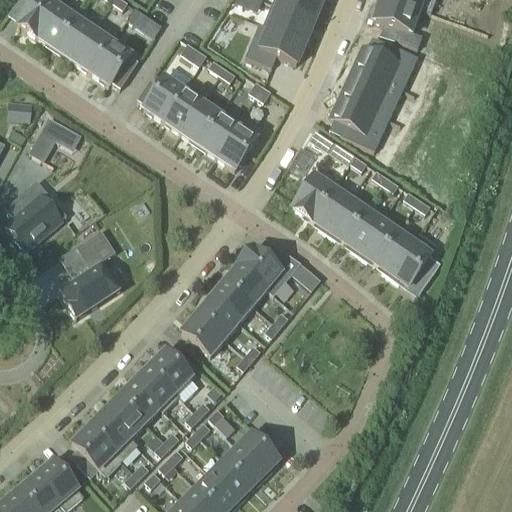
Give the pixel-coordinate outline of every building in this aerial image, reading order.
[(56,13),(57,13),(62,5),(54,0),(22,0),(18,7),(28,14),(16,32),(35,44),(56,13)] [(110,10),(115,2),(111,0),(101,0),(100,2),(110,10)] [(241,0),(236,0),(232,10),(243,15),(248,3),(241,0)] [(283,0),(276,19),(316,33),(325,6),(305,0),(283,0)] [(381,0),(380,2),(418,17),(423,0),(381,0)] [(115,2),(110,10),(121,17),(126,9),(115,2)] [(408,41),(418,17),(380,2),(371,26),(392,35),(387,48),(409,56),(415,43),(408,41)] [(74,25),(57,13),(56,13),(35,44),(53,56),(74,25)] [(133,30),(140,19),(133,14),(126,25),(133,30)] [(74,25),(53,56),(71,68),(92,37),(97,29),(79,17),(74,25)] [(276,19),(268,44),(309,57),(316,33),(276,19)] [(110,49),(109,48),(92,37),(71,68),(89,80),(110,49)] [(110,49),(89,80),(108,93),(110,89),(118,95),(131,76),(122,70),(131,57),(112,44),(109,48),(110,49)] [(253,67),(248,79),(273,88),(277,75),(299,83),(309,57),(268,44),(259,69),(253,67)] [(197,74),(205,63),(186,50),(180,59),(189,65),(187,67),(197,74)] [(407,74),(412,63),(390,53),(385,64),(366,56),(356,77),(393,93),(401,72),(407,74)] [(218,82),(222,75),(212,68),(207,75),(218,82)] [(222,75),(218,82),(228,89),(233,82),(222,75)] [(356,77),(344,107),(380,123),(393,93),(356,77)] [(182,97),(163,84),(157,93),(149,88),(136,107),(144,112),(142,116),(161,128),(182,97)] [(200,109),(201,109),(206,101),(187,89),(182,97),(161,128),(179,140),(200,109)] [(254,105),(262,94),(255,89),(247,100),(254,105)] [(262,94),(254,105),(262,110),(269,99),(262,94)] [(18,107),(17,125),(28,126),(30,109),(18,107)] [(380,123),(344,107),(335,128),(354,137),(350,149),(372,159),(377,147),(371,144),(380,123)] [(218,121),(201,109),(200,109),(179,140),(197,152),(218,121)] [(214,164),(236,133),(218,121),(197,152),(214,164)] [(62,132),(47,124),(28,159),(43,167),(54,147),(62,132)] [(236,133),(214,164),(233,177),(260,137),(241,125),(236,133)] [(347,173),(354,163),(334,150),(327,160),(347,173)] [(360,178),(365,171),(354,163),(349,171),(360,178)] [(332,195),(332,196),(336,190),(316,176),(309,187),(306,185),(296,200),(299,202),(291,214),(310,227),(332,195)] [(381,192),(386,185),(375,178),(370,185),(381,192)] [(386,185),(381,192),(392,200),(397,192),(386,185)] [(12,224),(2,232),(24,258),(65,223),(35,188),(16,204),(25,213),(12,224)] [(348,206),(332,196),(332,195),(310,227),(316,230),(314,232),(325,240),(348,206)] [(412,214),(417,206),(407,199),(402,206),(412,214)] [(364,217),(363,216),(348,206),(325,240),(331,244),(332,242),(343,249),(364,217)] [(417,206),(412,214),(423,221),(428,214),(417,206)] [(380,228),(386,220),(368,208),(363,216),(364,217),(343,249),(347,252),(346,254),(357,261),(380,228)] [(396,238),(380,228),(357,261),(363,265),(364,263),(374,270),(396,238)] [(74,290),(59,300),(67,312),(65,313),(74,326),(119,296),(100,268),(114,259),(99,237),(74,254),(91,279),(74,290)] [(380,277),(389,283),(412,249),(396,238),(374,270),(382,275),(380,277)] [(251,254),(236,271),(265,295),(265,296),(265,297),(268,300),(296,267),(270,249),(259,262),(251,254)] [(428,260),(412,249),(389,283),(397,288),(398,287),(407,292),(408,291),(419,298),(436,273),(425,265),(428,260)] [(251,312),(265,297),(265,295),(236,271),(222,288),(251,312)] [(237,329),(251,312),(222,288),(208,304),(237,328),(237,329)] [(223,345),(237,329),(237,328),(208,304),(194,321),(223,345)] [(271,329),(278,335),(287,326),(280,320),(271,329)] [(208,363),(223,345),(194,321),(179,338),(208,363)] [(270,345),(278,335),(271,329),(263,339),(270,345)] [(244,362),(250,368),(259,359),(252,353),(244,362)] [(173,399),(178,403),(175,399),(190,384),(163,357),(147,373),(173,399)] [(242,378),(250,368),(244,362),(235,372),(242,378)] [(158,414),(158,416),(161,419),(178,403),(173,399),(147,373),(132,388),(158,414)] [(144,430),(158,416),(158,414),(132,388),(117,403),(143,429),(144,430)] [(129,445),(144,430),(143,429),(117,403),(102,419),(128,445),(129,445)] [(199,424),(208,416),(202,410),(193,418),(193,419),(199,424)] [(213,432),(222,423),(216,416),(207,426),(213,432)] [(190,434),(199,424),(193,419),(193,418),(183,428),(190,434)] [(136,452),(129,445),(128,445),(102,419),(86,434),(120,468),(136,452)] [(199,444),(200,445),(208,436),(202,430),(193,439),(199,444)] [(76,456),(68,463),(88,485),(97,476),(104,484),(120,468),(86,434),(70,450),(76,456)] [(190,454),(200,445),(199,444),(193,439),(184,448),(190,454)] [(168,455),(169,455),(177,446),(171,440),(162,449),(168,455)] [(236,454),(264,483),(271,476),(270,475),(277,467),(250,441),(236,454)] [(159,465),(169,455),(168,455),(162,449),(153,458),(159,465)] [(264,483),(236,454),(222,468),(249,495),(255,489),(257,490),(264,483)] [(172,471),(172,472),(181,464),(175,457),(166,466),(172,471)] [(163,482),(172,472),(172,471),(166,466),(157,475),(163,482)] [(52,467),(35,481),(59,510),(58,511),(72,511),(82,503),(52,467)] [(209,482),(237,510),(244,503),(242,502),(249,495),(222,468),(209,482)] [(132,480),(138,486),(147,477),(141,471),(132,479),(132,480)] [(129,495),(138,486),(132,480),(132,479),(122,489),(129,495)] [(149,495),(158,486),(152,480),(143,489),(149,495)] [(59,510),(35,481),(18,495),(32,511),(57,511),(58,511),(59,510)] [(235,511),(237,510),(209,482),(195,495),(212,511),(235,511)] [(32,511),(18,495),(1,509),(3,511),(32,511)] [(212,511),(195,495),(182,509),(185,511),(212,511)]
